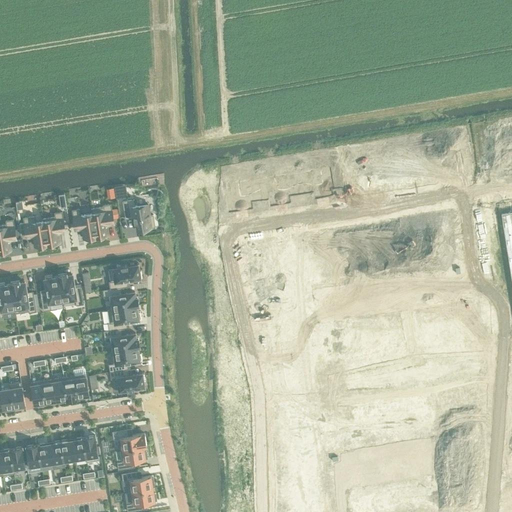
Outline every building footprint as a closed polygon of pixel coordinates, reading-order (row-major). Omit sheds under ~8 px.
[(487,155),(485,156),(487,169),(502,167),(501,161),(511,158),(509,143),(499,145),(499,143),(485,146),(487,155)] [(455,151),(444,153),(447,169),(457,167),(459,174),(472,172),(471,165),(473,164),(471,148),(455,150),(455,151)] [(426,155),(410,157),(412,174),(415,173),(416,180),(429,178),(428,171),(439,170),(437,154),(426,156),(426,155)] [(384,162),(373,164),(376,180),(386,178),(387,184),(403,182),(401,168),(399,168),(397,159),(384,161),(384,162)] [(342,177),(340,178),(342,192),(358,189),(357,183),(367,181),(365,165),(354,167),(354,166),(341,168),(342,177)] [(331,187),(328,170),(312,172),(313,173),(302,175),(304,191),(315,189),(316,196),(330,194),(329,187),(331,187)] [(283,177),(270,179),(271,189),(269,189),(271,203),(287,200),(286,194),(296,192),(294,176),(283,178),(283,177)] [(246,183),(232,185),(234,196),(228,198),(230,209),(249,206),(248,200),(259,198),(256,182),(246,184),(246,183)] [(134,199),(122,201),(125,218),(133,217),(134,221),(136,221),(137,224),(137,229),(142,229),(155,227),(153,214),(150,215),(148,203),(135,205),(134,199)] [(103,206),(91,208),(92,213),(96,238),(107,236),(107,234),(108,234),(107,225),(106,221),(113,220),(111,203),(103,205),(103,206)] [(511,203),(502,204),(503,224),(511,223),(511,203)] [(80,208),(72,209),(75,226),(82,225),(82,228),(84,238),(85,238),(86,239),(96,238),(92,213),(81,215),(80,208)] [(55,215),(43,217),(43,221),(47,245),(58,244),(58,242),(60,242),(58,232),(58,229),(65,228),(62,211),(54,212),(55,215)] [(35,215),(23,217),(26,234),(33,233),(33,236),(35,246),(37,245),(37,247),(47,245),(43,221),(36,222),(35,215)] [(439,217),(430,218),(434,242),(454,239),(451,224),(445,225),(444,218),(439,219),(439,217)] [(419,229),(412,231),(415,245),(434,242),(430,218),(422,220),(422,221),(418,222),(419,229)] [(6,224),(0,225),(0,252),(9,251),(9,250),(11,249),(9,240),(9,237),(16,236),(13,219),(5,220),(6,224)] [(511,223),(503,224),(504,244),(511,243),(511,223)] [(388,225),(379,226),(383,250),(402,247),(400,232),(394,233),(392,226),(388,227),(388,225)] [(368,238),(361,239),(363,253),(383,250),(379,226),(371,228),(371,230),(367,230),(368,238)] [(336,233),(328,235),(331,258),(351,255),(349,241),(342,242),(341,234),(337,235),(336,233)] [(316,246),(310,247),(312,261),(331,258),(328,235),(319,236),(319,238),(315,238),(316,246)] [(258,250),(251,252),(254,264),(275,260),(271,240),(257,244),(258,250)] [(254,266),(252,267),(254,276),(256,275),(257,277),(264,276),(266,282),(280,279),(275,260),(254,264),(254,266)] [(121,267),(109,269),(110,281),(109,281),(110,288),(110,289),(120,287),(128,286),(127,279),(130,279),(130,278),(142,276),(141,269),(139,270),(138,264),(128,266),(127,264),(121,265),(121,267)] [(88,271),(82,272),(85,292),(91,291),(88,271)] [(59,274),(58,274),(58,276),(59,276),(63,300),(75,298),(76,304),(83,303),(81,286),(74,287),(74,283),(72,273),(67,274),(66,273),(59,274)] [(46,291),(40,292),(43,310),(50,308),(50,305),(63,302),(63,300),(59,276),(58,276),(52,277),(52,274),(45,276),(46,287),(46,288),(46,291)] [(19,280),(10,281),(11,283),(15,310),(15,312),(28,310),(29,312),(36,311),(33,293),(27,294),(27,291),(26,291),(25,281),(19,282),(19,280)] [(0,316),(3,316),(3,319),(16,316),(15,312),(15,310),(11,283),(5,284),(4,282),(0,282),(0,316)] [(110,288),(103,289),(104,297),(110,296),(112,308),(112,309),(137,305),(139,305),(137,296),(136,296),(135,291),(125,293),(125,292),(121,293),(120,287),(110,289),(110,288)] [(269,296),(262,298),(264,311),(286,306),(281,287),(267,290),(269,296)] [(112,308),(108,309),(108,310),(110,322),(108,322),(109,330),(121,328),(127,327),(126,321),(129,320),(141,318),(140,311),(138,311),(137,305),(112,309),(112,308)] [(286,306),(264,311),(267,323),(275,322),(276,328),(290,325),(286,306)] [(486,321),(470,322),(472,343),(471,343),(471,344),(483,343),(482,333),(487,333),(486,321)] [(470,322),(460,323),(461,343),(471,343),(472,343),(470,322)] [(449,323),(438,324),(439,344),(450,344),(449,323)] [(460,323),(449,323),(450,344),(461,343),(460,323)] [(427,324),(416,325),(417,347),(429,346),(429,345),(428,345),(427,324)] [(438,324),(427,324),(428,345),(429,345),(439,344),(438,324)] [(109,330),(104,331),(105,338),(111,337),(113,349),(113,350),(138,346),(139,346),(138,337),(136,338),(135,332),(126,334),(126,333),(122,334),(121,328),(109,330)] [(401,328),(390,331),(395,351),(394,351),(394,352),(406,349),(401,328)] [(390,331),(380,333),(384,353),(394,351),(395,351),(390,331)] [(272,346),(270,347),(272,356),(274,355),(275,357),(296,352),(292,333),(278,336),(279,343),(272,344),(272,346)] [(380,333),(369,335),(374,355),(384,353),(380,333)] [(369,335),(359,338),(363,358),(374,355),(369,335)] [(359,338),(348,340),(353,360),(363,358),(359,338)] [(348,340),(338,342),(342,363),(343,362),(353,360),(348,340)] [(338,342),(327,345),(331,366),(343,363),(343,362),(342,363),(338,342)] [(113,363),(109,364),(110,371),(128,368),(127,362),(130,361),(142,359),(141,352),(139,352),(138,346),(113,350),(113,349),(111,350),(111,351),(113,363)] [(296,352),(275,357),(278,370),(285,368),(286,375),(301,371),(296,352)] [(128,368),(110,371),(111,378),(113,378),(115,390),(127,388),(127,390),(134,389),(134,387),(144,385),(143,380),(145,380),(144,372),(132,374),(129,374),(128,368)] [(85,373),(74,375),(78,397),(84,396),(84,395),(89,394),(85,373)] [(74,375),(63,377),(67,399),(78,397),(74,375)] [(63,377),(53,378),(56,400),(60,399),(60,400),(67,399),(63,377)] [(53,378),(42,380),(46,403),(52,402),(52,400),(56,400),(53,378)] [(42,380),(31,382),(34,403),(39,402),(39,404),(46,403),(42,380)] [(9,383),(10,388),(10,387),(14,408),(20,407),(20,405),(25,405),(21,381),(9,383)] [(10,388),(0,389),(0,390),(3,408),(7,407),(7,409),(14,408),(10,387),(10,388)] [(469,391),(461,392),(462,393),(467,413),(478,411),(476,399),(480,398),(478,387),(469,389),(469,391)] [(462,393),(451,396),(456,416),(467,413),(462,393)] [(451,396),(440,398),(444,418),(456,416),(451,396)] [(440,398),(429,400),(433,421),(444,418),(440,398)] [(419,403),(418,403),(422,423),(433,421),(429,400),(419,403)] [(418,402),(406,404),(410,426),(422,423),(418,403),(419,403),(418,402)] [(344,404),(334,404),(334,416),(339,416),(339,428),(351,427),(351,407),(352,407),(351,406),(344,406),(344,404)] [(283,414),(281,414),(281,423),(283,423),(283,425),(305,425),(305,405),(290,405),(291,412),(283,412),(283,414)] [(397,405),(384,405),(384,406),(385,406),(385,427),(397,426),(397,405)] [(374,406),(362,407),(363,427),(374,427),(374,406)] [(384,406),(374,406),(374,427),(385,427),(385,406),(384,406)] [(352,407),(351,407),(351,427),(363,427),(362,407),(352,407)] [(305,425),(283,425),(284,438),(291,438),(291,445),(306,444),(305,425)] [(122,448),(122,449),(143,446),(146,445),(144,432),(128,435),(127,428),(112,431),(113,438),(121,437),(122,448)] [(84,437),(83,437),(87,459),(86,459),(86,461),(99,459),(95,434),(87,435),(84,436),(84,437)] [(457,434),(456,446),(476,447),(476,448),(477,448),(478,435),(457,434)] [(76,438),(72,439),(75,458),(74,458),(75,461),(86,459),(87,459),(83,437),(84,437),(84,436),(76,437),(76,438)] [(67,439),(61,440),(64,460),(74,458),(75,458),(72,439),(67,440),(67,439)] [(54,442),(50,443),(53,462),(64,460),(61,440),(54,441),(54,442)] [(45,442),(38,443),(38,445),(41,464),(42,469),(54,467),(53,462),(50,443),(45,444),(45,442)] [(33,444),(26,445),(27,454),(29,465),(41,464),(38,445),(38,443),(33,444)] [(11,449),(14,470),(26,468),(22,446),(15,447),(11,448),(11,449)] [(144,451),(143,446),(122,449),(122,448),(120,449),(122,461),(117,461),(118,469),(133,466),(132,460),(147,457),(146,450),(144,451)] [(456,446),(455,457),(476,458),(476,448),(476,447),(456,446)] [(4,450),(0,450),(0,454),(2,470),(2,475),(15,473),(14,470),(11,449),(11,448),(3,449),(4,450)] [(294,457),(281,458),(282,470),(306,469),(306,458),(310,458),(310,450),(294,451),(294,457)] [(455,457),(454,468),(475,470),(476,458),(455,457)] [(454,468),(453,480),(474,481),(475,470),(454,468)] [(306,469),(282,470),(283,483),(294,482),(295,489),(311,489),(310,481),(306,481),(306,469)] [(128,479),(130,491),(153,487),(152,482),(154,482),(153,475),(138,477),(136,471),(122,473),(123,480),(128,479)] [(453,480),(453,491),(473,492),(474,481),(453,480)] [(153,493),(153,487),(130,491),(131,503),(127,504),(128,511),(143,509),(141,502),(157,500),(155,492),(153,493)] [(424,489),(413,491),(416,511),(427,510),(424,489)] [(413,491),(403,493),(405,511),(412,511),(416,511),(413,491)] [(453,491),(452,508),(463,508),(463,504),(474,504),(474,492),(473,492),(453,491)] [(405,511),(403,493),(392,494),(394,511),(405,511)] [(394,511),(392,494),(381,496),(383,511),(394,511)] [(293,502),(285,502),(285,511),(307,511),(307,495),(292,495),(293,502)] [(383,511),(381,496),(371,498),(372,511),(383,511)] [(372,511),(371,498),(360,499),(361,511),(372,511)] [(361,511),(360,499),(349,501),(350,511),(361,511)]
